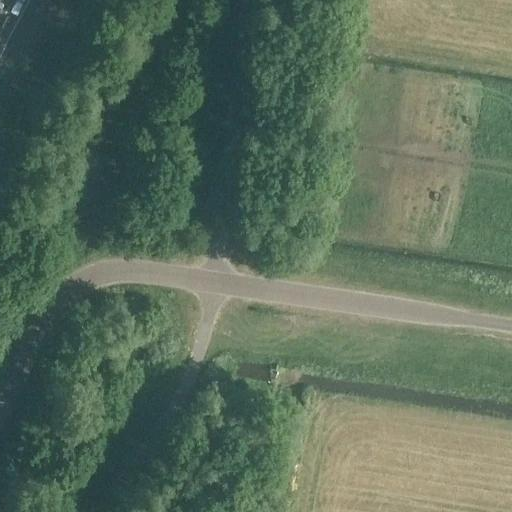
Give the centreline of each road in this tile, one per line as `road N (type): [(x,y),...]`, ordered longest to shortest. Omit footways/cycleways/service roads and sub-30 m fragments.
road 1 (unclassified): [(217,285),(511,327)]
road 2 (unclassified): [(0,407),(46,320),(72,289),(105,271),(217,285)]
road 3 (unclassified): [(217,285),(253,0)]
road 4 (unclassified): [(103,511),(182,391),(217,285)]
